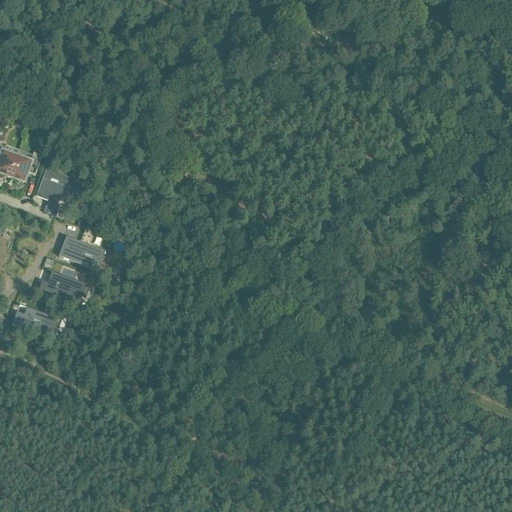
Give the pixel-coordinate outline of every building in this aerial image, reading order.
[(0,175),(9,179),(17,158),(3,153),(5,149),(0,147),(0,175)] [(30,163),(17,158),(9,179),(23,184),(27,174),(35,177),(42,157),(33,154),(31,159),(30,163)] [(50,203),(47,202),(43,213),(56,217),(60,206),(58,206),(59,203),(74,208),(81,188),(74,185),(75,181),(45,170),(36,195),(51,201),(50,203)] [(67,249),(63,260),(98,273),(105,254),(67,239),(63,248),(67,249)] [(39,290),(39,292),(78,306),(81,298),(85,287),(90,289),(90,288),(50,273),(50,274),(51,275),(48,285),(42,283),(41,286),(40,288),(39,290)] [(17,314),(12,326),(47,339),(55,342),(59,332),(55,330),(59,321),(19,307),(17,314)]
